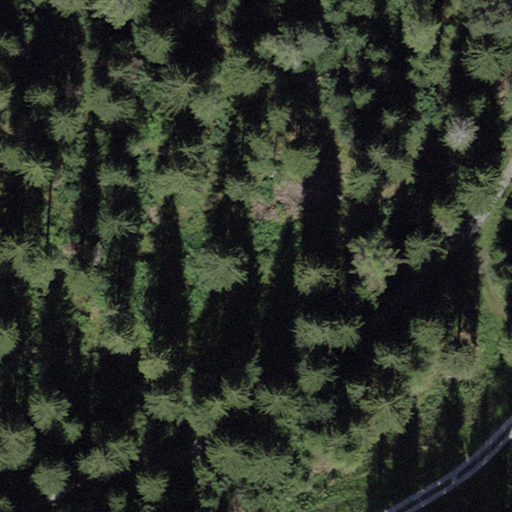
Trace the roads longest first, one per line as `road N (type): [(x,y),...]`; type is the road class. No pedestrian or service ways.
road 1 (track): [(511,160),(459,236),(363,338),(260,383),(191,455),(91,474),(30,511)]
road 2 (track): [(511,422),(378,511)]
